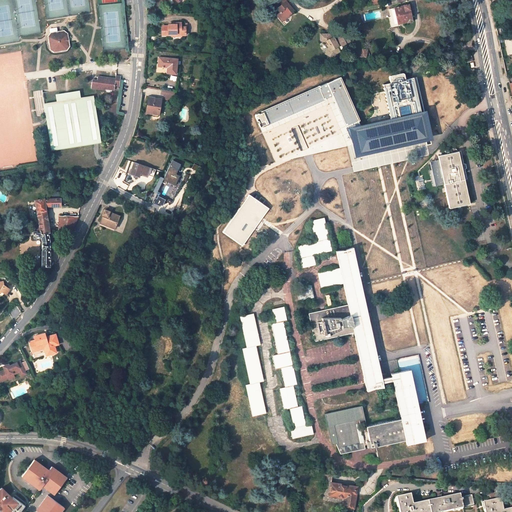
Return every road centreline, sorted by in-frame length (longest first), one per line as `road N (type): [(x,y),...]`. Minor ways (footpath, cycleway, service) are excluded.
road 1 (tertiary): [(0,348),(69,251),(126,134),(137,74)]
road 2 (primary): [(511,174),(479,0)]
road 3 (tertiary): [(0,438),(63,441),(127,467)]
